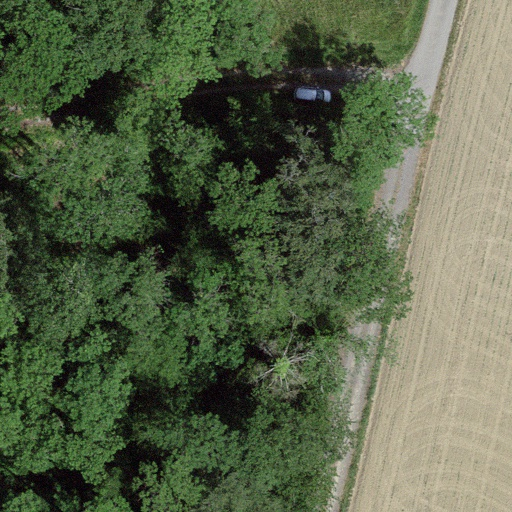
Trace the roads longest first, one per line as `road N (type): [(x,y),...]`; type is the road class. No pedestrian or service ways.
road 1 (track): [(313,511),(409,103)]
road 2 (track): [(0,86),(409,103)]
